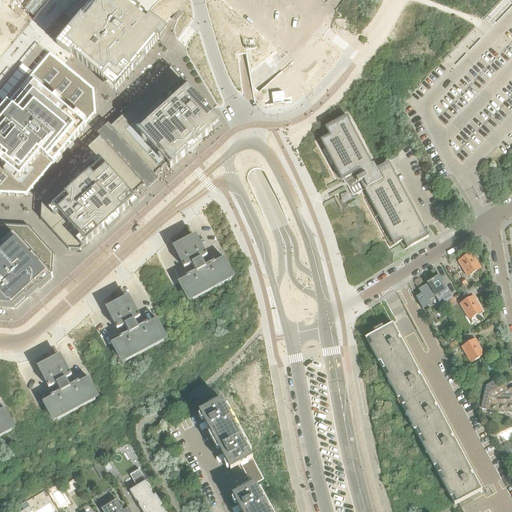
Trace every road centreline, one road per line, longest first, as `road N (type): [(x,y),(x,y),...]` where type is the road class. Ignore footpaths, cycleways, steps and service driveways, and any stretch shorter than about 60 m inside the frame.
road 1 (tertiary): [(0,340),(26,339),(183,203)]
road 2 (tertiary): [(323,327),(287,195),(262,150),(245,145)]
road 3 (residential): [(490,219),(323,327)]
road 4 (tertiary): [(361,511),(323,327)]
road 5 (tertiary): [(288,336),(327,511)]
road 6 (tertiary): [(235,183),(261,235),(288,336)]
road 7 (residential): [(245,145),(195,0)]
